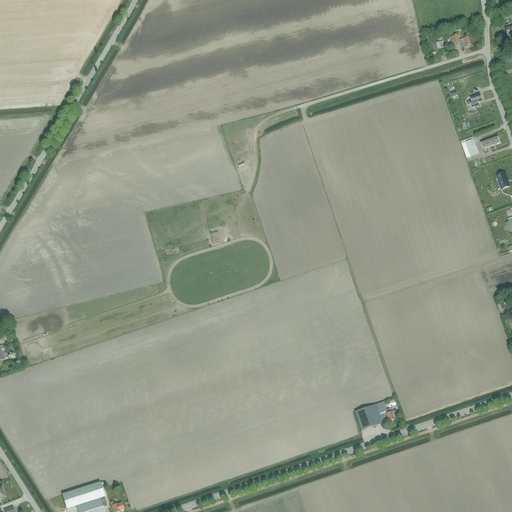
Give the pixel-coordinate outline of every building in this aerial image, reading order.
[(459,34),(458,35),(457,32),(455,33),(455,36),(453,36),(450,37),(452,45),(456,44),(460,43),(462,48),(467,47),(468,48),(470,47),(470,46),(471,45),(469,37),(468,37),(468,35),(464,36),(464,38),(460,40),(459,34)] [(447,48),(439,50),(442,59),(449,57),(447,48)] [(472,101),(467,103),(468,106),(471,105),(472,108),(479,105),(478,102),(482,101),(480,95),(470,98),(472,101)] [(499,143),(497,136),(480,142),(483,149),(499,143)] [(479,154),(473,137),(460,142),(467,158),(479,154)] [(505,173),(497,176),(502,190),(505,189),(507,189),(507,188),(510,187),(505,173)] [(218,232),(210,234),(211,236),(212,243),(220,242),(218,232)] [(0,361),(2,361),(9,359),(7,353),(5,354),(3,346),(0,346),(0,361)] [(387,422),(385,415),(383,411),(386,410),(384,402),(355,412),(362,431),(383,424),(383,423),(387,422)] [(389,409),(386,410),(383,411),(385,415),(386,414),(388,422),(395,420),(392,412),(391,413),(389,409)] [(101,483),(100,483),(62,495),(67,509),(76,506),(100,499),(105,497),(102,487),(104,487),(103,482),(101,483)] [(100,499),(76,506),(78,511),(104,511),(103,508),(100,499)] [(120,511),(124,511),(121,503),(114,506),(113,503),(110,504),(112,511),(120,511)]
